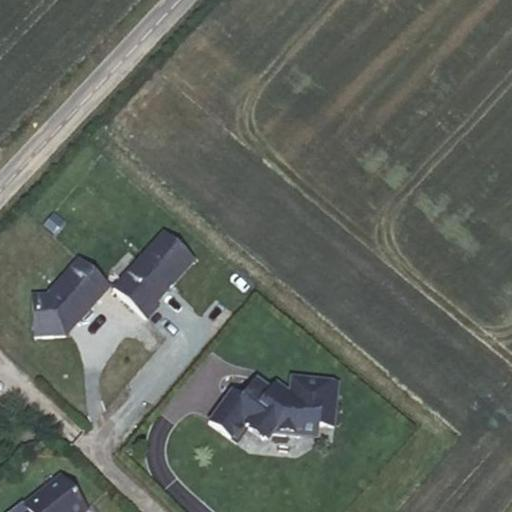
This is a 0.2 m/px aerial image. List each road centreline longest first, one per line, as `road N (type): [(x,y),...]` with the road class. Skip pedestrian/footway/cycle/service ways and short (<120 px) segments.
road 1 (tertiary): [(176,0),(0,188)]
road 2 (residential): [(209,322),(100,444),(101,463),(151,511)]
road 3 (unknown): [(100,444),(6,361)]
